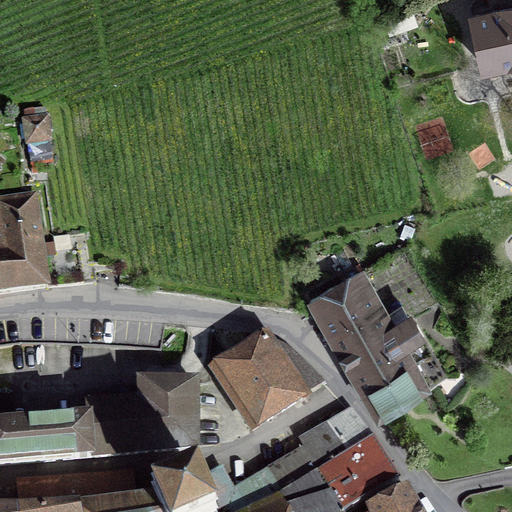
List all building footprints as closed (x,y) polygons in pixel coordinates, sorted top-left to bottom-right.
[(483,66),(511,59),(511,0),(488,0),(491,10),(472,14),(483,66)] [(27,144),(50,141),(48,131),(53,130),(51,119),(24,122),(27,144)] [(0,294),(48,287),(35,196),(0,200),(0,248),(0,250),(0,294)] [(362,270),(310,300),(344,358),(409,319),(401,306),(389,314),(362,270)] [(413,326),(409,319),(344,358),(378,415),(444,374),(416,324),(413,326)] [(16,321),(0,322),(0,345),(20,343),(16,321)] [(162,327),(94,322),(16,321),(20,343),(20,344),(84,345),(159,350),(162,327)] [(322,381),(284,345),(266,339),(232,361),(228,356),(221,361),(224,366),(214,373),(252,431),(304,397),(302,395),(322,381)] [(86,409),(87,420),(92,459),(194,448),(195,385),(141,385),(141,404),(86,409)] [(0,397),(0,416),(9,415),(7,397),(0,397)] [(246,511),(316,474),(373,438),(351,412),(315,433),(320,441),(233,492),(221,470),(200,482),(213,511),(246,511)] [(0,466),(92,459),(87,420),(0,428),(0,466)] [(316,474),(339,511),(350,511),(400,482),(373,438),(316,474)] [(339,511),(316,474),(246,511),(339,511)] [(133,475),(18,482),(20,511),(72,511),(80,511),(135,508),(133,475)] [(152,504),(155,511),(213,511),(200,482),(198,476),(149,497),(152,504)] [(418,511),(405,488),(368,511),(418,511)]
